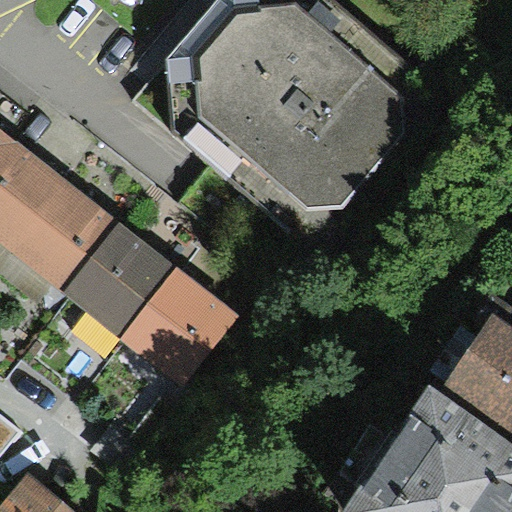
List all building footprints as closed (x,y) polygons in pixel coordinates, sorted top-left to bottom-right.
[(322,0),(205,0),(123,104),(314,256),(443,95),(322,0)] [(0,232),(173,362),(233,282),(0,108),(0,232)] [(511,337),(490,323),(445,392),(511,435),(511,337)] [(340,511),(502,511),(511,498),(511,456),(421,395),(340,511)] [(0,448),(15,429),(0,417),(0,448)] [(141,451),(111,428),(92,454),(121,476),(141,451)] [(60,511),(23,484),(0,511),(60,511)]
